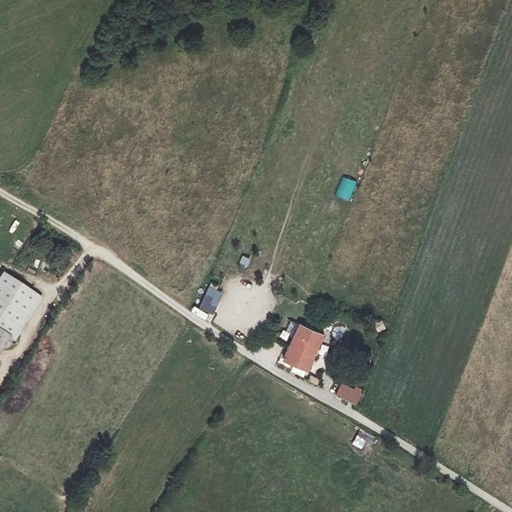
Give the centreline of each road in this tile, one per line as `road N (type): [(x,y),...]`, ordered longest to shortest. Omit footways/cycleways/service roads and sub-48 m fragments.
road 1 (unclassified): [(508,511),(217,334)]
road 2 (track): [(0,189),(217,334)]
